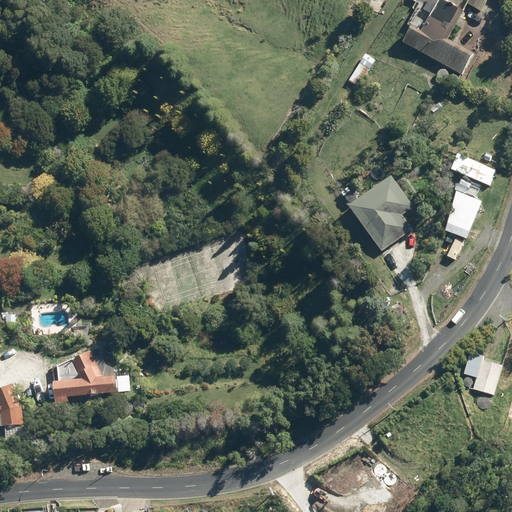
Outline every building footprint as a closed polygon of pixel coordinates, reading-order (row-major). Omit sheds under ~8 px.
[(485,0),(467,0),(464,5),(479,13),(485,0)] [(470,54),(446,43),(460,12),(436,1),(421,34),(408,28),(400,45),(461,74),(470,54)] [(388,178),(344,209),(377,254),(409,232),(399,218),(411,210),(388,178)] [(72,361),(81,381),(52,383),(53,400),(113,397),(113,379),(100,379),(88,354),(72,361)] [(481,359),(466,354),(458,377),(473,382),(469,392),(490,398),(499,368),(480,362),(481,359)] [(0,404),(3,411),(4,411),(5,426),(26,424),(25,405),(23,401),(14,385),(0,392),(0,404)]
